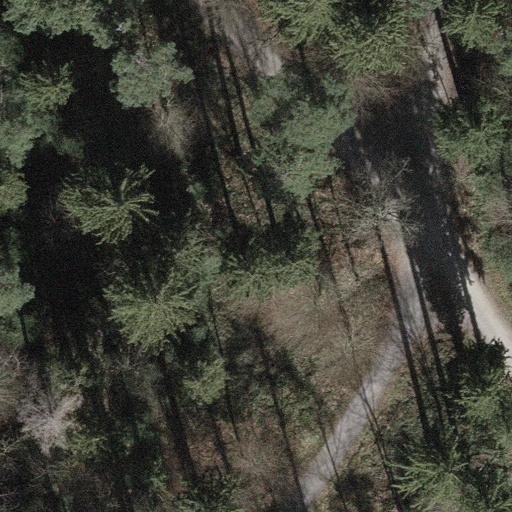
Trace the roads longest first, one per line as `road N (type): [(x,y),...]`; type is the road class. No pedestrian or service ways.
road 1 (track): [(448,275),(206,0)]
road 2 (track): [(286,511),(448,275)]
road 3 (track): [(448,275),(435,0)]
